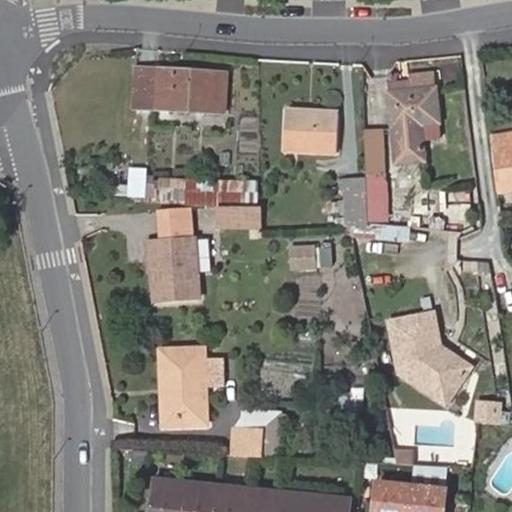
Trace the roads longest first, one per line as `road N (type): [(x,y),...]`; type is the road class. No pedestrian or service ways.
road 1 (residential): [(0,39),(97,15),(389,31),(511,11)]
road 2 (residential): [(81,511),(80,391),(19,126)]
